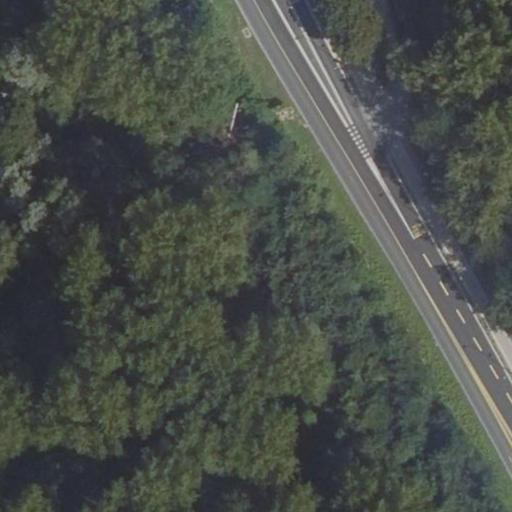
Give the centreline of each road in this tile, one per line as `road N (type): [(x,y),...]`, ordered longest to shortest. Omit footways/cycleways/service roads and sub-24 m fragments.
road 1 (secondary): [(262,0),(511,451)]
road 2 (secondary): [(511,394),(376,142)]
road 3 (secondary): [(376,142),(300,0)]
road 4 (unclassified): [(375,0),(396,75),(388,134),(376,142)]
